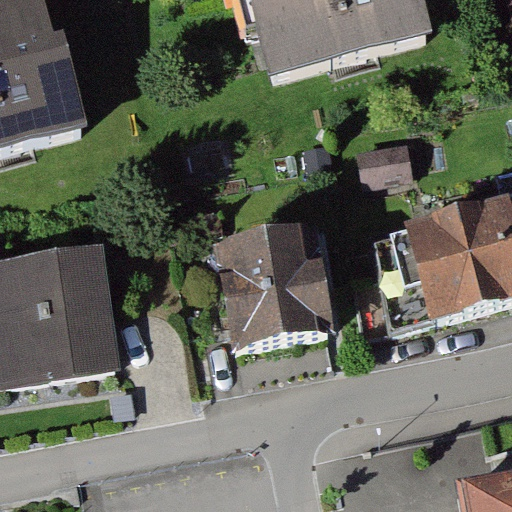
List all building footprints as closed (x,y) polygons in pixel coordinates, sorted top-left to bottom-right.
[(51,0),(0,0),(0,168),(92,143),(51,0)] [(424,0),(254,0),(280,93),(439,50),(424,0)] [(511,0),(502,0),(511,37),(511,0)] [(511,225),(411,253),(433,332),(511,310),(511,225)] [(318,241),(218,264),(244,377),(344,354),(318,241)] [(110,262),(0,276),(0,409),(128,393),(110,262)] [(511,511),(511,473),(433,487),(437,511),(511,511)]
